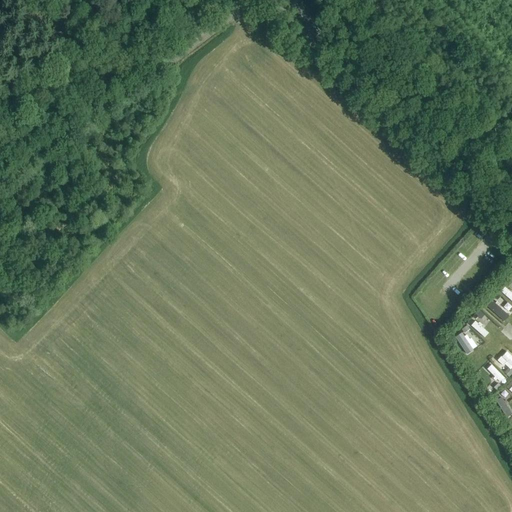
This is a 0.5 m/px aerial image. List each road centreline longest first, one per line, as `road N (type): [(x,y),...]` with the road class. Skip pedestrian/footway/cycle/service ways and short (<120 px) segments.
road 1 (unclassified): [(511,210),(289,0)]
road 2 (tertiary): [(0,159),(217,0)]
